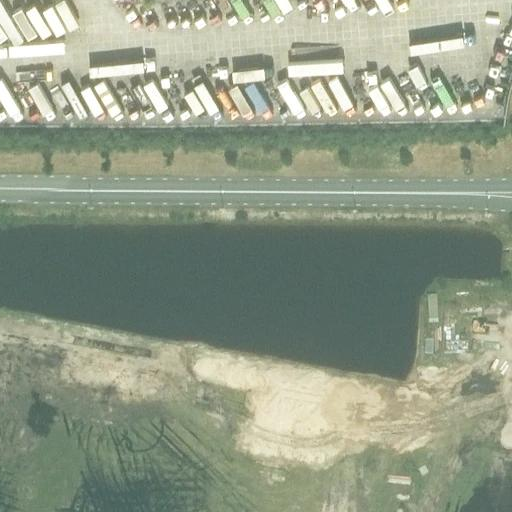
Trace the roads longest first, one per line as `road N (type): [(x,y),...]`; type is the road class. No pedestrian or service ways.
road 1 (tertiary): [(511,190),(0,187)]
road 2 (unknown): [(482,0),(410,38),(219,65)]
